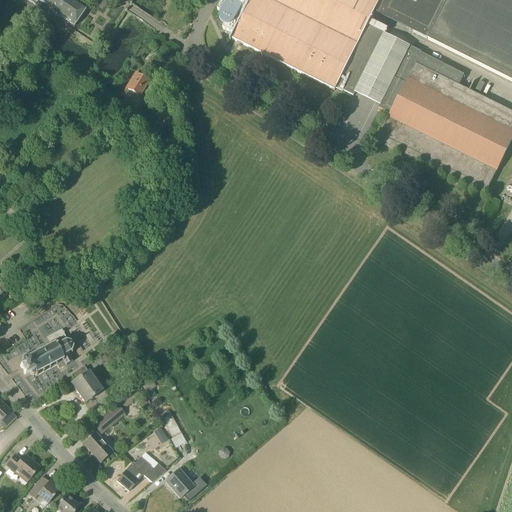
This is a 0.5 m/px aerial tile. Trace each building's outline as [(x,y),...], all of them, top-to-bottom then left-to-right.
[(26,0),(35,6),(37,3),(55,15),(73,27),(86,9),(72,0),(26,0)] [(223,29),(233,35),(250,0),(222,0),(218,11),(222,13),(221,15),(220,18),(220,22),(222,24),(224,26),(223,29)] [(368,26),(374,13),(380,0),(250,0),(233,35),(230,41),(231,41),(232,40),(335,91),(368,26)] [(412,32),(428,40),(511,82),(511,0),(384,0),(383,3),(417,21),(412,32)] [(443,65),(421,53),(419,52),(419,51),(409,46),(393,79),(405,85),(377,141),(485,195),(511,141),(511,112),(459,86),(464,75),(443,65)] [(139,98),(148,82),(135,74),(122,95),(130,101),(134,95),(139,98)] [(148,145),(155,151),(161,144),(155,138),(148,145)] [(17,218),(9,209),(5,213),(13,222),(17,218)] [(86,313),(100,339),(117,330),(98,296),(84,304),(88,312),(86,313)] [(69,343),(65,341),(65,340),(61,331),(47,339),(51,345),(48,347),(47,345),(46,346),(47,348),(41,350),(40,349),(39,349),(40,351),(35,354),(34,352),(33,353),(34,354),(28,358),(27,357),(26,357),(25,357),(25,356),(24,356),(24,357),(22,357),(21,357),(22,358),(21,360),(21,361),(22,360),(23,364),(20,366),(22,370),(25,375),(30,372),(31,375),(33,375),(35,374),(36,376),(37,375),(36,374),(42,371),(43,372),(44,372),(43,370),(49,367),(50,369),(50,368),(56,365),(56,366),(57,365),(59,369),(65,366),(66,366),(71,363),(72,363),(72,362),(71,362),(67,354),(70,352),(72,354),(72,353),(71,352),(72,348),(74,348),(74,347),(72,347),(70,343),(71,342),(70,341),(69,343)] [(103,356),(97,360),(101,365),(107,361),(103,356)] [(90,363),(87,358),(80,363),(83,368),(90,363)] [(71,376),(71,377),(75,383),(71,386),(84,404),(101,392),(83,368),(71,376)] [(152,390),(146,393),(149,399),(155,396),(152,390)] [(5,429),(16,418),(0,402),(0,431),(0,432),(4,428),(5,429)] [(125,416),(122,412),(117,406),(104,417),(100,411),(88,420),(101,436),(109,429),(125,416)] [(163,423),(166,428),(173,439),(181,434),(168,411),(160,416),(163,423)] [(160,428),(153,433),(157,440),(164,435),(160,428)] [(100,464),(107,457),(112,452),(96,434),(83,445),(100,464)] [(20,460),(14,456),(6,466),(27,484),(39,469),(24,456),(20,460)] [(166,472),(149,458),(145,462),(141,459),(135,465),(133,463),(116,482),(129,493),(143,476),(148,480),(152,484),(166,472)] [(188,501),(197,493),(193,488),(179,471),(165,483),(179,500),(184,496),(188,501)] [(48,505),(58,492),(54,488),(57,484),(51,479),(40,492),(35,487),(27,495),(34,501),(38,496),(48,505)] [(59,511),(74,511),(79,507),(65,496),(55,508),(59,511)]
